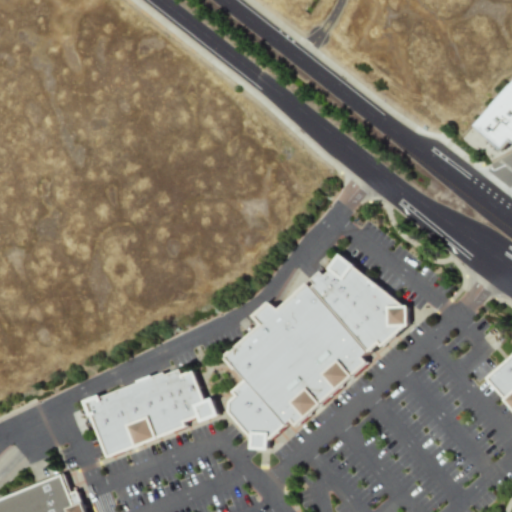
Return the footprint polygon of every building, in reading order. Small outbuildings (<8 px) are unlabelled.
[(511,85),(511,143),(504,151),(474,127),(511,85)] [(348,254),(413,306),(417,306),(417,327),(413,328),(390,348),(386,345),(378,353),(316,283),(328,272),(332,276),(348,254)] [(261,317),(279,301),(286,309),(316,283),(378,353),(372,357),(377,363),(304,428),(299,422),(294,427),(252,380),(232,357),(268,325),(261,317)] [(511,360),(511,404),(490,380),(511,360)] [(94,406),(198,365),(219,418),(115,459),(94,406)] [(236,414),(237,402),(245,394),(242,390),(252,380),(294,427),(278,441),(278,452),(260,452),(260,441),(236,414)] [(0,511),(0,501),(63,475),(70,493),(80,488),(90,511),(0,511)]
